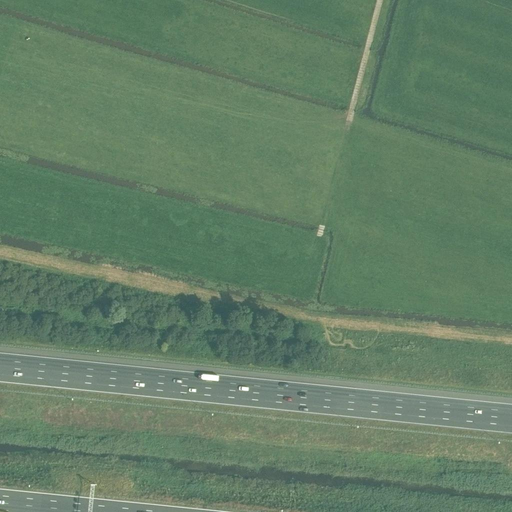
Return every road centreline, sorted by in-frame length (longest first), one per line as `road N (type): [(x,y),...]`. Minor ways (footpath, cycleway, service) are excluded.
road 1 (motorway): [(511,418),(0,367)]
road 2 (track): [(379,0),(347,129)]
